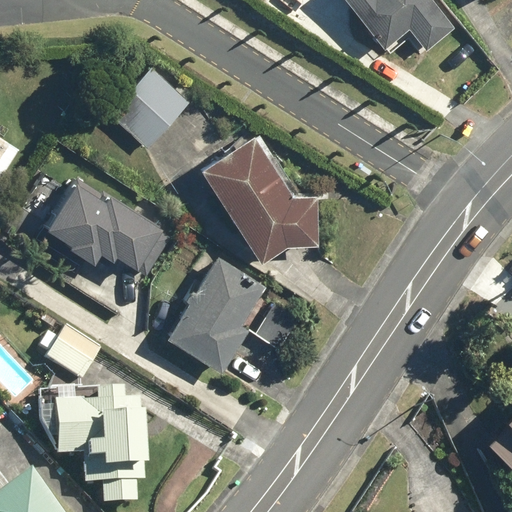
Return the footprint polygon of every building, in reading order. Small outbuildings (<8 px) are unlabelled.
[(446,27),(420,0),(321,0),(373,54),(395,33),(416,55),(446,27)] [(110,110),(148,145),(191,99),(153,64),(110,110)] [(205,162),(264,256),(290,240),(321,240),(319,190),(294,190),(257,130),(205,162)] [(0,178),(21,146),(0,132),(0,178)] [(106,194),(78,172),(49,218),(103,251),(106,246),(149,273),(171,237),(160,230),(165,223),(109,188),(106,194)] [(220,252),(169,333),(225,367),(251,325),(243,320),(268,281),(220,252)] [(101,350),(68,326),(47,356),(82,379),(101,350)] [(152,460),(148,405),(142,406),(141,393),(128,394),(128,381),(54,386),(59,454),(86,452),(88,483),(105,482),(107,504),(141,502),(139,478),(147,478),(146,461),(152,460)] [(511,402),(462,448),(488,476),(495,470),(511,488),(511,402)] [(0,511),(68,511),(32,464),(10,480),(2,469),(0,470),(0,511)]
